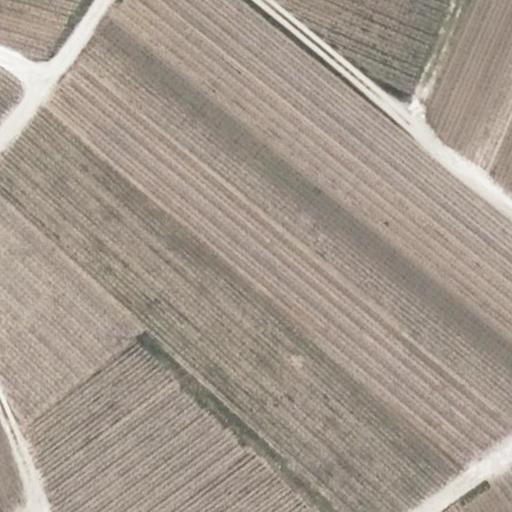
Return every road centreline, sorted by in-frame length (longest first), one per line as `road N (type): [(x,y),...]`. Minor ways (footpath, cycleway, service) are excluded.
road 1 (track): [(266,0),(511,194)]
road 2 (track): [(0,141),(104,0)]
road 3 (track): [(44,511),(0,392)]
